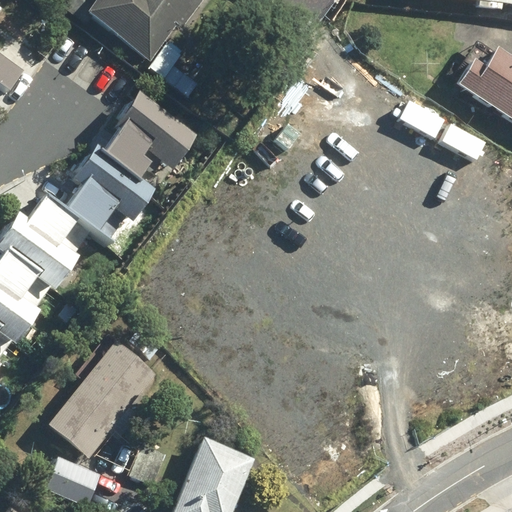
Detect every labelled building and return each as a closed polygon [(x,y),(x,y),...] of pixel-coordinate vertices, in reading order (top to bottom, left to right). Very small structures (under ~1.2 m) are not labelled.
[(97,0),(89,12),(156,61),(200,0),(97,0)] [(511,0),(475,0),(475,7),(504,9),(504,0),(511,1),(511,0)] [(487,64),(474,56),(457,83),(511,119),(511,55),(498,47),(487,64)] [(0,48),(0,90),(7,96),(27,68),(0,48)] [(142,87),(99,154),(140,180),(156,154),(179,168),(205,126),(142,87)] [(479,155),(394,124),(377,172),(462,202),(479,155)] [(94,226),(87,236),(109,249),(128,219),(137,225),(158,191),(140,180),(99,154),(90,148),(74,174),(83,180),(72,198),(66,208),(94,226)] [(335,226),(288,150),(244,178),(291,253),(308,243),(335,226)] [(0,386),(10,370),(0,363),(0,356),(12,338),(19,342),(53,287),(58,290),(79,256),(76,254),(87,236),(94,226),(66,208),(72,198),(51,184),(31,216),(18,208),(0,236),(0,252),(2,254),(0,257),(0,386)] [(479,195),(436,217),(447,239),(490,217),(479,195)] [(335,226),(308,243),(333,283),(372,259),(347,219),(335,226)] [(159,284),(176,303),(169,310),(187,330),(194,324),(250,275),(247,271),(258,262),(226,225),(217,233),(213,229),(199,242),(203,246),(159,284)] [(511,227),(447,258),(463,291),(455,295),(464,315),(511,292),(511,227)] [(357,310),(343,318),(370,366),(439,329),(408,272),(352,302),(357,310)] [(235,294),(204,322),(229,351),(260,323),(235,294)] [(511,308),(502,313),(511,333),(511,308)] [(92,372),(49,422),(85,454),(105,430),(119,442),(144,414),(131,402),(155,374),(110,334),(83,365),(92,372)] [(300,345),(237,395),(272,440),(335,390),(300,345)] [(233,511),(255,458),(202,437),(171,511),(233,511)] [(167,455),(144,444),(129,476),(152,487),(167,455)] [(60,458),(48,490),(90,507),(103,475),(60,458)]
